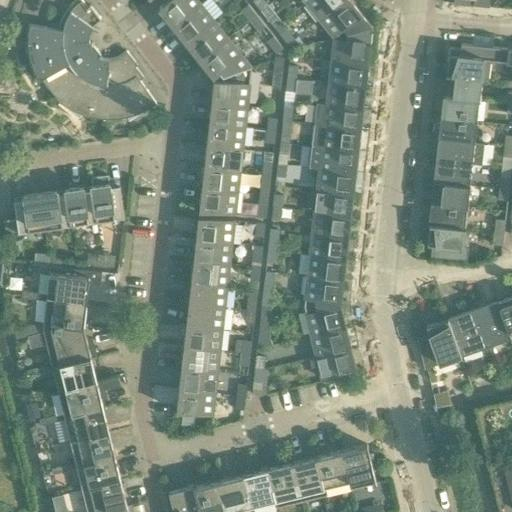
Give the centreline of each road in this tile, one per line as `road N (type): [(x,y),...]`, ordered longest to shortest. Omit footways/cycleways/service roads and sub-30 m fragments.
road 1 (residential): [(146,454),(139,421),(171,141)]
road 2 (residential): [(146,454),(400,392)]
road 3 (tertiary): [(388,271),(412,30)]
road 4 (residential): [(0,167),(171,141)]
road 5 (residential): [(171,141),(176,85),(107,0)]
road 6 (residential): [(388,271),(471,275),(511,261)]
road 7 (tertiary): [(400,392),(385,312),(388,271)]
road 8 (tertiary): [(429,511),(400,392)]
